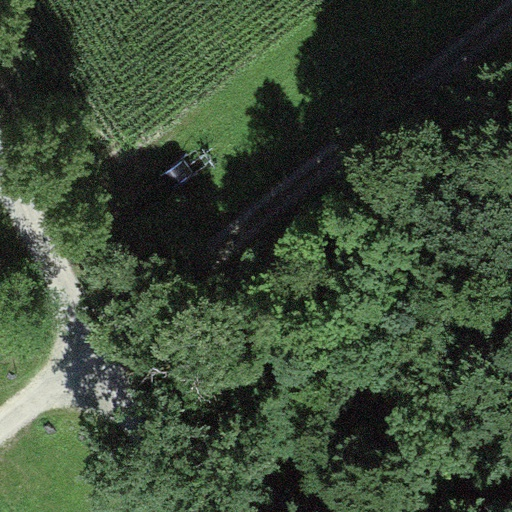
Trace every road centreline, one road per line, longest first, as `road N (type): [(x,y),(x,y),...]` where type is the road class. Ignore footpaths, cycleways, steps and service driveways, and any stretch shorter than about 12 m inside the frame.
road 1 (track): [(0,424),(511,46)]
road 2 (track): [(187,511),(0,172)]
